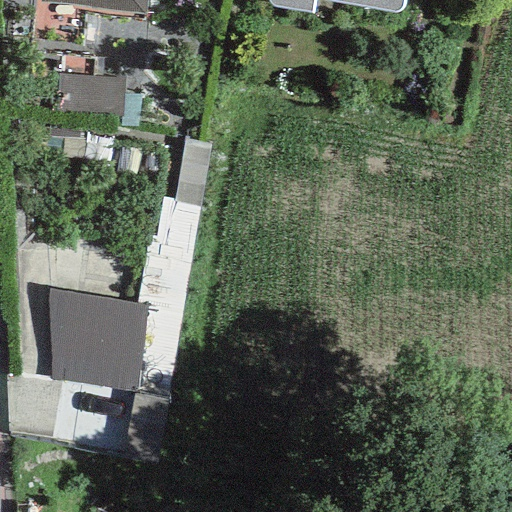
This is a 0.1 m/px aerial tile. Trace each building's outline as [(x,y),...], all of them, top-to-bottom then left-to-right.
[(38,0),(39,4),(144,14),(145,0),(38,0)] [(267,0),(269,3),(272,6),(311,13),(313,0),(321,0),(392,12),(397,11),(400,10),(403,5),(403,0),(267,0)] [(124,77),(58,75),(56,114),(122,117),(124,77)] [(210,145),(183,139),(174,200),(200,205),(210,145)] [(143,307),(47,290),(49,378),(131,392),(143,307)]
